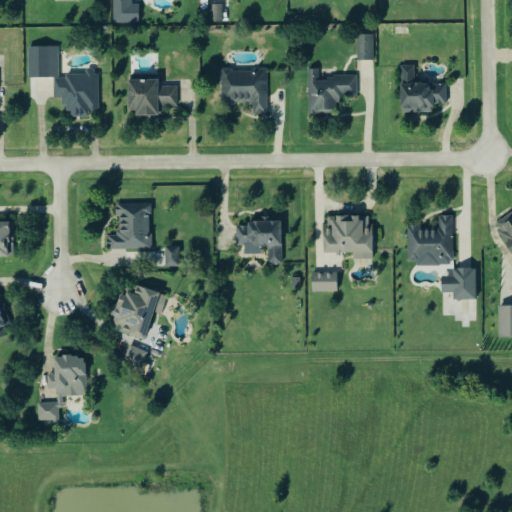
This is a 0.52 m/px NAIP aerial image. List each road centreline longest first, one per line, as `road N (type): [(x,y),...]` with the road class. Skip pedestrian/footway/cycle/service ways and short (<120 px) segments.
road 1 (residential): [(492,161),(0,167)]
road 2 (residential): [(489,0),(492,161)]
road 3 (residential): [(62,292),(60,166)]
